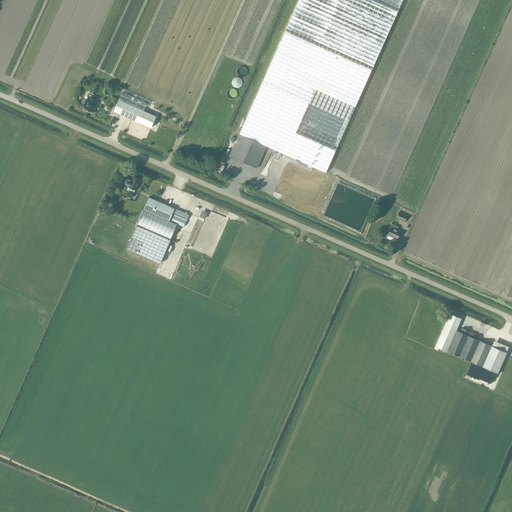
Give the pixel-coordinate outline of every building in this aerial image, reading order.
[(298,0),(285,32),(371,70),(402,0),(298,0)] [(326,173),(371,70),(285,32),(239,135),(240,135),(246,138),(247,136),(250,138),(249,139),(266,147),(267,146),(282,153),(326,173)] [(247,70),(247,69),(246,67),(245,66),(243,66),(241,66),(240,66),(239,67),(238,69),(238,70),(238,72),(239,73),(241,74),(242,75),(244,75),(244,74),(245,74),(247,72),(247,70)] [(241,80),(241,78),(240,77),(239,76),(238,76),(237,76),(235,76),(234,77),(233,78),(232,79),(232,80),(232,82),(233,83),(235,84),(236,85),(238,85),(239,84),(240,84),(241,82),(241,80)] [(147,104),(122,93),(113,112),(151,128),(156,117),(143,111),(147,104)] [(85,105),(85,106),(84,109),(93,113),(97,104),(96,103),(97,99),(92,96),(90,100),(88,99),(86,103),(85,105)] [(247,136),(246,138),(240,135),(230,157),(257,169),(266,147),(249,139),(250,138),(247,136)] [(140,180),(132,177),(131,180),(125,178),(123,184),(128,187),(135,190),(140,180)] [(185,221),(188,215),(148,197),(136,225),(125,248),(158,263),(176,224),(183,227),(185,221)] [(205,219),(208,212),(202,209),(199,217),(205,219)] [(407,216),(399,213),(396,219),(405,222),(407,216)] [(389,232),(388,235),(397,239),(400,232),(397,230),(396,229),(397,227),(391,224),(388,231),(388,232),(389,232)] [(139,265),(145,268),(147,262),(142,259),(139,265)] [(440,351),(441,349),(447,351),(497,374),(506,353),(491,346),(491,344),(488,343),(487,345),(474,339),(476,334),(462,328),(460,332),(456,331),(461,319),(450,314),(436,346),(434,349),(440,351)]
